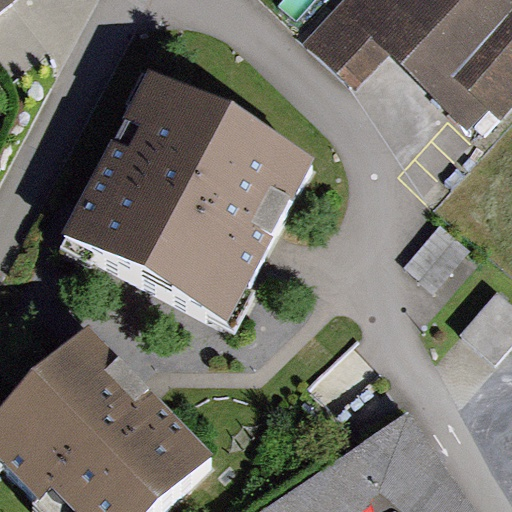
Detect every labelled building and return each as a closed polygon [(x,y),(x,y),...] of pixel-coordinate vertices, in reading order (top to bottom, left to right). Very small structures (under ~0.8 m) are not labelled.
[(0,0),(0,21),(23,4),(19,0),(0,0)] [(511,116),(511,0),(344,0),(301,48),(355,97),(386,63),(469,137),(487,117),(501,129),(511,116)] [(318,169),(144,84),(60,253),(234,339),(318,169)] [(511,327),(487,307),(458,341),(487,366),(511,336),(511,327)] [(138,398),(83,339),(0,418),(0,477),(33,511),(166,511),(209,471),(138,398)] [(477,511),(406,409),(255,511),(369,511),(379,499),(394,511),(477,511)]
